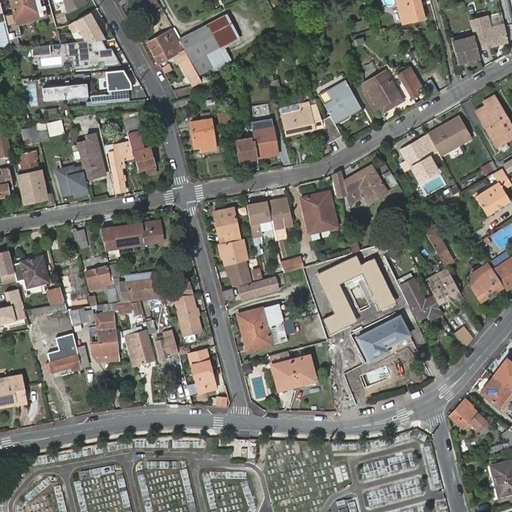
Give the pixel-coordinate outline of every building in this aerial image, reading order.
[(35,0),(10,0),(14,12),(3,15),(9,38),(20,35),(18,27),(28,24),(27,20),(32,18),(33,22),(45,19),(42,10),(46,9),(45,5),(38,8),(35,0)] [(64,0),(68,13),(87,2),(85,0),(64,0)] [(145,0),(152,11),(160,6),(155,0),(145,0)] [(419,0),(395,0),(402,23),(424,17),(419,0)] [(108,38),(92,11),(78,20),(90,40),(104,39),(108,38)] [(225,15),(217,19),(229,41),(237,36),(225,15)] [(469,21),(477,50),(508,42),(503,24),(490,28),(487,16),(469,21)] [(229,41),(217,19),(206,25),(219,47),(229,41)] [(365,20),(355,23),(358,31),(367,28),(365,20)] [(70,25),(76,37),(82,34),(76,22),(70,25)] [(219,47),(206,25),(180,39),(185,49),(193,62),(219,47)] [(170,29),(148,42),(147,42),(158,63),(160,62),(176,54),(175,51),(181,48),(170,29)] [(450,38),(457,64),(478,58),(472,35),(460,39),(459,36),(450,38)] [(90,40),(67,43),(68,53),(69,57),(73,56),(74,66),(76,68),(100,66),(99,61),(104,61),(105,65),(122,64),(114,50),(109,48),(104,39),(90,40)] [(36,46),(37,56),(50,54),(49,44),(36,46)] [(227,62),(219,47),(193,62),(201,77),(227,62)] [(197,75),(183,50),(179,52),(183,58),(181,59),(180,61),(190,79),(197,75)] [(394,67),(410,93),(413,91),(421,87),(410,67),(404,70),(399,64),(394,67)] [(129,78),(123,69),(106,71),(108,90),(126,88),(130,88),(129,78)] [(365,82),(379,107),(382,111),(391,107),(387,101),(390,100),(393,105),(401,100),(384,71),(365,82)] [(344,79),(326,89),(331,99),(323,104),(330,116),(322,120),(324,130),(328,143),(341,135),(335,124),(361,109),(344,79)] [(373,110),(379,107),(365,82),(363,83),(364,87),(363,88),(363,94),(373,110)] [(89,96),(88,84),(43,88),(45,101),(72,98),(72,97),(80,97),(89,96)] [(108,90),(109,103),(127,101),(126,88),(108,90)] [(91,98),(94,105),(107,103),(106,93),(91,95),(91,98)] [(487,105),(481,109),(490,126),(487,127),(497,146),(509,139),(506,132),(511,128),(511,127),(494,95),(484,101),(487,105)] [(310,109),(284,115),(285,123),(287,134),(322,126),(316,100),(308,102),(310,109)] [(308,102),(282,108),(284,115),(310,109),(308,102)] [(45,109),(46,118),(59,117),(58,108),(45,109)] [(230,108),(218,109),(221,127),(233,124),(230,108)] [(490,126),(481,109),(477,111),(487,127),(490,126)] [(134,111),(122,112),(138,168),(144,166),(145,169),(154,166),(149,147),(144,149),(134,111)] [(95,116),(88,117),(90,130),(97,129),(95,116)] [(436,133),(430,135),(438,152),(440,155),(471,138),(458,116),(434,129),(436,133)] [(47,120),(48,134),(64,133),(63,119),(47,120)] [(205,146),(206,151),(216,149),(212,119),(191,123),(194,148),(200,147),(205,146)] [(44,122),(36,124),(37,126),(40,142),(48,140),(44,122)] [(40,142),(37,126),(21,130),(24,145),(40,142)] [(253,128),(255,141),(257,155),(268,153),(268,155),(277,154),(273,126),(253,128)] [(0,127),(0,156),(9,154),(1,127),(0,127)] [(430,135),(428,133),(411,143),(413,145),(430,135)] [(87,140),(76,143),(82,166),(85,178),(104,174),(96,138),(94,139),(92,134),(86,136),(87,140)] [(407,159),(417,178),(424,160),(433,174),(437,171),(429,156),(438,152),(430,135),(413,145),(411,143),(400,149),(406,159),(407,159)] [(240,160),(258,157),(257,155),(255,141),(251,142),(250,138),(236,140),(240,160)] [(133,158),(129,143),(113,146),(115,152),(110,153),(109,155),(116,192),(125,191),(121,165),(123,165),(123,160),(133,158)] [(30,167),(36,166),(33,152),(18,154),(21,172),(31,170),(30,167)] [(497,159),(505,173),(511,168),(511,159),(509,161),(506,154),(497,159)] [(424,160),(417,178),(420,182),(433,174),(424,160)] [(493,160),(481,166),(485,175),(497,169),(493,160)] [(346,194),(345,195),(348,203),(354,200),(352,195),(362,191),(367,202),(387,193),(371,165),(343,180),(346,194)] [(73,166),(57,169),(63,193),(74,191),(78,190),(79,195),(88,192),(85,178),(82,166),(73,168),(73,166)] [(0,196),(8,195),(6,187),(12,187),(8,168),(0,169),(1,175),(0,174),(0,196)] [(511,184),(501,169),(497,171),(493,174),(498,182),(476,195),(487,215),(510,201),(503,189),(511,184)] [(341,170),(332,176),(337,197),(345,195),(346,194),(343,180),(341,170)] [(40,171),(16,176),(22,203),(45,198),(40,171)] [(427,191),(444,186),(442,177),(425,182),(427,191)] [(448,200),(455,196),(451,190),(445,194),(448,200)] [(300,197),(308,233),(336,227),(328,191),(300,197)] [(290,224),(287,196),(266,200),(269,218),(270,227),(290,224)] [(266,200),(246,203),(249,222),(269,218),(266,200)] [(407,204),(398,228),(404,240),(416,218),(413,214),(407,204)] [(221,243),(242,237),(233,207),(219,210),(222,226),(217,227),(221,243)] [(423,208),(413,214),(416,218),(423,229),(427,226),(430,230),(434,228),(423,208)] [(142,214),(131,215),(133,225),(134,232),(144,230),(142,214)] [(133,225),(114,228),(119,248),(161,241),(158,221),(143,223),(144,230),(134,232),(133,225)] [(438,252),(437,253),(445,266),(454,261),(434,228),(430,230),(427,226),(424,228),(438,252)] [(478,240),(487,235),(483,227),(474,232),(478,240)] [(114,228),(100,230),(105,251),(119,248),(114,228)] [(404,240),(398,228),(383,254),(384,256),(392,261),(404,240)] [(73,234),(76,247),(79,246),(80,250),(87,248),(83,231),(73,234)] [(491,242),(488,237),(476,244),(479,249),(491,242)] [(55,238),(46,240),(50,254),(59,252),(55,238)] [(243,239),(221,243),(226,265),(244,260),(248,259),(243,239)] [(349,246),(350,252),(359,249),(358,243),(349,246)] [(8,249),(0,251),(0,282),(1,284),(16,280),(8,249)] [(71,259),(77,258),(78,258),(76,249),(69,251),(71,259)] [(497,274),(506,288),(511,284),(511,259),(507,251),(502,254),(499,250),(488,258),(495,268),(496,268),(499,273),(497,274)] [(302,254),(282,259),(285,271),(305,266),(302,254)] [(356,255),(317,275),(336,313),(323,319),(331,334),(359,320),(340,283),(362,273),(381,311),(397,303),(375,258),(361,264),(356,255)] [(42,258),(12,265),(17,281),(26,280),(28,286),(48,281),(42,258)] [(59,261),(60,268),(78,266),(77,258),(71,259),(59,261)] [(232,286),(250,281),(244,260),(226,265),(229,275),(232,286)] [(115,263),(109,265),(112,278),(118,277),(115,263)] [(504,286),(488,263),(472,273),(475,278),(470,281),(470,285),(472,289),(475,290),(475,293),(480,302),(487,297),(491,298),(496,295),(497,291),(504,286)] [(85,272),(88,284),(92,282),(94,289),(106,286),(105,280),(108,279),(106,267),(85,272)] [(442,272),(427,280),(430,286),(440,305),(460,294),(445,267),(441,269),(442,272)] [(255,279),(262,277),(259,268),(252,270),(255,279)] [(126,275),(127,284),(160,279),(159,270),(126,275)] [(57,278),(61,289),(62,294),(65,303),(66,308),(90,305),(88,299),(71,302),(69,295),(73,294),(68,276),(57,278)] [(268,289),(269,292),(280,288),(276,276),(239,288),(242,297),(268,289)] [(441,314),(439,310),(436,305),(431,296),(425,299),(414,277),(401,284),(417,315),(427,310),(431,319),(441,314)] [(151,299),(163,297),(160,279),(127,284),(129,299),(136,299),(150,296),(151,299)] [(171,284),(173,297),(191,295),(190,283),(171,284)] [(0,323),(26,317),(18,287),(4,290),(6,299),(10,298),(11,303),(0,306),(0,323)] [(49,292),(53,305),(65,303),(62,294),(61,289),(49,292)] [(221,291),(224,302),(234,299),(231,289),(221,291)] [(243,300),(269,292),(268,289),(242,297),(243,300)] [(91,305),(98,304),(96,294),(89,295),(91,305)] [(195,310),(191,295),(173,297),(183,335),(200,331),(196,314),(194,315),(192,311),(195,310)] [(131,313),(129,302),(118,303),(116,303),(119,315),(131,313)] [(237,315),(240,326),(243,325),(247,341),(245,342),(247,351),(271,345),(267,330),(274,328),(279,343),(287,341),(285,334),(276,305),(237,315)] [(70,310),(73,323),(80,322),(86,320),(83,307),(77,308),(70,310)] [(101,329),(97,329),(98,342),(88,342),(89,353),(99,353),(109,352),(109,354),(117,353),(114,312),(100,313),(101,329)] [(357,338),(368,361),(388,352),(385,347),(409,335),(400,316),(362,335),(357,338)] [(146,321),(149,333),(155,331),(153,319),(146,321)] [(454,334),(465,349),(474,337),(465,326),(454,334)] [(163,339),(173,336),(172,329),(161,331),(163,339)] [(155,359),(148,330),(142,331),(150,360),(155,359)] [(133,334),(124,336),(129,355),(130,354),(133,365),(150,360),(142,331),(133,334)] [(193,333),(183,335),(182,335),(184,341),(186,343),(195,341),(193,333)] [(76,349),(72,334),(56,338),(59,350),(47,353),(52,372),(72,367),(73,370),(81,367),(81,366),(76,349)] [(155,341),(159,357),(168,355),(168,353),(177,352),(173,336),(163,339),(155,341)] [(76,349),(81,366),(88,365),(84,347),(76,349)] [(210,365),(205,348),(188,353),(197,387),(203,385),(205,391),(216,388),(211,372),(210,372),(209,366),(210,365)] [(295,385),(294,386),(314,381),(307,356),(289,361),(295,385)] [(511,364),(506,360),(494,376),(510,388),(511,385),(511,364)] [(278,390),(294,386),(295,385),(289,361),(271,365),(278,390)] [(0,404),(15,402),(16,405),(28,403),(23,375),(11,378),(11,380),(0,382),(0,404)] [(510,388),(494,376),(481,393),(497,404),(510,388)] [(213,396),(213,406),(228,406),(228,396),(213,396)] [(471,421),(474,425),(479,429),(487,421),(472,406),(473,405),(465,398),(450,415),(464,427),(465,426),(469,430),(473,426),(469,422),(471,421)] [(502,434),(511,442),(511,430),(508,427),(502,434)] [(500,496),(511,493),(511,460),(492,466),(500,496)]
